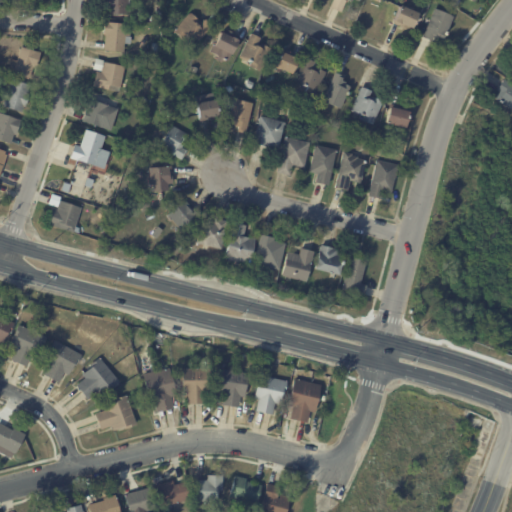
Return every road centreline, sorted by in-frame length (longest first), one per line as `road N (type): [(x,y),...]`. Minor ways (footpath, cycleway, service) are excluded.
road 1 (secondary): [(0,264),(511,405)]
road 2 (secondary): [(382,340),(0,241)]
road 3 (residential): [(382,340),(452,91),(511,5)]
road 4 (residential): [(0,488),(199,440),(340,468)]
road 5 (residential): [(1,265),(67,56),(76,0)]
road 6 (residential): [(452,91),(253,0)]
road 7 (residential): [(225,178),(253,196),(409,235)]
road 8 (residential): [(320,511),(382,340)]
road 9 (secondary): [(511,380),(382,340)]
